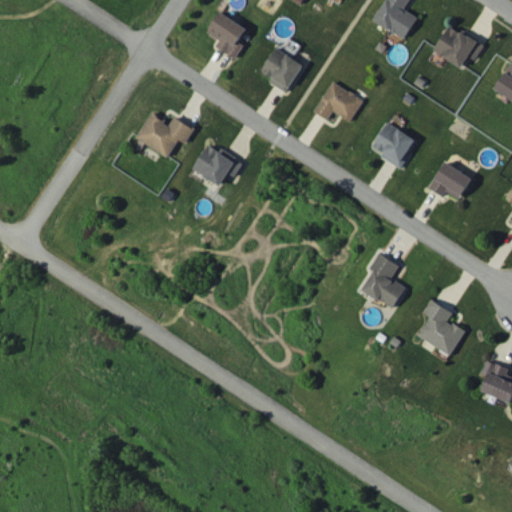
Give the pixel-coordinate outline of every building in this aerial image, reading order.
[(386,0),(376,21),(407,37),(418,16),(405,9),(410,0),(386,0)] [(220,38),(216,47),(237,58),(244,44),(239,41),(247,26),(219,12),(208,32),(220,38)] [(475,58),(484,44),(451,23),(435,49),(462,67),(470,55),(475,58)] [(262,70),(272,77),(269,81),(287,92),(304,64),(277,47),(262,70)] [(511,61),(511,62),(495,88),(511,98),(511,61)] [(315,110),(329,119),(334,110),(351,121),(365,100),(334,80),(315,110)] [(180,139),(186,143),(195,128),(175,115),(170,123),(152,112),(137,137),(169,156),(180,139)] [(418,140),(389,121),(374,145),(384,151),(382,155),(400,167),(418,140)] [(194,167),(221,185),(229,172),(235,176),(244,162),(221,147),(219,150),(209,143),(194,167)] [(473,178),(446,161),(430,187),(444,195),(447,190),(460,198),(473,178)] [(401,264),(380,252),(371,268),(374,270),(363,289),(394,308),(407,286),(393,277),(401,264)] [(420,335),(451,355),(467,330),(450,319),(454,312),(433,298),(425,312),(431,316),(420,335)] [(483,390),(511,401),(511,374),(507,373),(510,367),(488,359),(483,373),(489,375),(483,390)]
